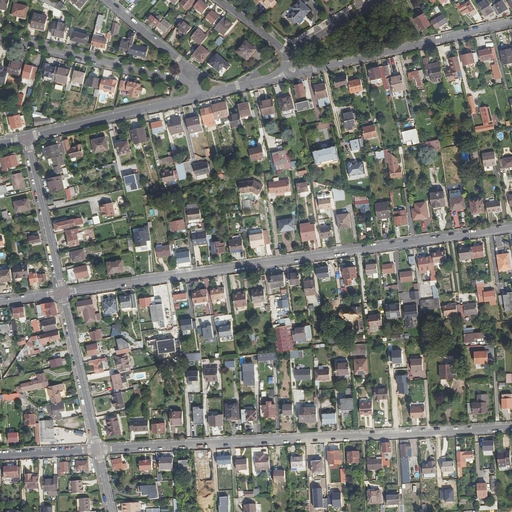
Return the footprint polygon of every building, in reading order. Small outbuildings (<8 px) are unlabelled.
[(0,0),(0,8),(7,10),(8,0),(0,0)] [(194,0),(184,0),(180,4),(187,10),(195,1),(194,0)] [(203,15),(210,7),(202,0),(200,0),(194,6),(203,15)] [(302,14),(304,17),(310,10),(300,0),(292,8),(295,10),(287,18),(293,23),(300,16),(302,14)] [(484,16),(494,10),(492,6),(488,0),(483,0),(477,4),(484,16)] [(494,10),(497,15),(507,9),(502,0),(494,0),(493,1),(495,4),(492,6),(494,10)] [(470,12),(474,9),(469,1),(465,3),(466,6),(459,10),(462,14),(469,10),(470,12)] [(63,5),(58,2),(57,4),(53,8),(59,10),(63,5)] [(11,15),(17,17),(17,15),(25,17),(28,7),(14,4),(11,15)] [(42,11),(48,14),(51,8),(45,5),(42,11)] [(53,8),(50,22),(54,23),(51,36),(63,38),(66,25),(57,23),(60,11),(59,10),(53,8)] [(218,25),(222,20),(212,11),(206,18),(214,24),(215,22),(218,25)] [(44,29),(47,16),(34,13),(31,26),(44,29)] [(430,25),(424,14),(415,19),(422,30),(430,25)] [(443,14),(431,22),(436,30),(448,22),(443,14)] [(98,15),(95,28),(100,29),(104,16),(98,15)] [(149,20),(157,26),(160,22),(152,15),(149,20)] [(175,20),(179,24),(182,21),(184,19),(180,15),(175,20)] [(222,20),(218,25),(217,26),(215,28),(224,36),(233,25),(224,17),(222,20)] [(172,25),(165,18),(157,27),(165,34),(172,25)] [(179,24),(177,27),(186,35),(191,28),(182,21),(179,24)] [(192,38),(201,46),(212,32),(210,31),(206,36),(198,30),(192,38)] [(88,36),(73,32),(71,40),(89,45),(90,39),(88,39),(88,36)] [(102,37),(94,34),(91,45),(105,48),(106,44),(107,40),(101,39),(102,37)] [(130,55),(131,54),(133,45),(135,35),(130,34),(128,43),(122,41),(120,51),(126,52),(126,53),(130,55)] [(220,46),(221,45),(224,41),(220,37),(216,43),(220,46)] [(190,40),(199,47),(201,46),(192,38),(190,40)] [(237,51),(247,60),(256,49),(252,45),(253,44),(250,42),(249,43),(246,41),(237,51)] [(133,45),(131,54),(146,57),(148,49),(133,45)] [(199,47),(193,55),(202,63),(210,54),(201,46),(199,47)] [(481,61),(496,57),(494,48),(491,49),(491,48),(479,51),(481,61)] [(258,50),(256,49),(247,60),(249,61),(258,50)] [(463,66),(464,65),(474,63),(474,61),(477,60),(476,52),(462,56),(461,56),(463,66)] [(504,68),(511,66),(511,55),(511,52),(501,55),(504,68)] [(209,64),(213,68),(215,65),(220,70),(225,65),(229,69),(231,66),(217,54),(209,64)] [(454,78),(462,76),(457,57),(449,59),(451,69),(445,70),(448,81),(454,80),(454,78)] [(8,72),(20,75),(24,60),(15,58),(14,61),(11,60),(8,72)] [(430,73),(431,77),(436,76),(442,75),(440,63),(428,66),(426,59),(422,60),(426,74),(430,73)] [(44,77),(53,79),(56,68),(48,66),(48,64),(44,63),(42,71),(46,72),(44,77)] [(38,68),(25,65),(23,73),(28,74),(27,79),(34,81),(38,68)] [(222,76),(229,69),(225,65),(220,70),(215,65),(213,68),(222,76)] [(496,80),(501,78),(498,65),(492,66),(493,70),(494,70),(496,80)] [(0,82),(5,84),(8,72),(3,71),(4,68),(0,67),(0,82)] [(67,84),(71,71),(60,68),(56,67),(56,68),(53,79),(53,81),(58,82),(67,84)] [(386,90),(388,89),(383,67),(369,70),(371,80),(375,79),(376,83),(381,82),(380,78),(382,78),(386,90)] [(420,78),(424,77),(422,70),(408,73),(410,80),(415,79),(417,87),(421,86),(420,78)] [(73,73),(71,81),(77,83),(79,74),(73,73)] [(347,81),(346,76),(334,79),(336,87),(348,84),(348,82),(347,81)] [(389,87),(391,86),(393,86),(394,92),(405,90),(401,76),(387,79),(389,87)] [(86,86),(89,86),(89,88),(91,88),(91,87),(97,88),(99,79),(91,77),(90,80),(88,79),(86,86)] [(102,79),(100,90),(112,93),(115,80),(108,79),(107,80),(102,79)] [(362,90),(360,79),(348,82),(348,84),(350,93),(362,90)] [(121,80),(119,90),(126,91),(128,91),(127,96),(138,99),(139,94),(143,95),(144,94),(145,93),(145,91),(145,90),(144,89),(142,88),(140,88),(141,85),(128,82),(121,80)] [(331,106),(326,83),(315,86),(320,107),(327,105),(327,107),(331,106)] [(297,98),(307,96),(304,84),(294,86),(297,98)] [(50,104),(56,105),(60,89),(53,88),(50,104)] [(24,96),(18,95),(15,107),(21,108),(24,96)] [(293,109),(291,96),(286,97),(286,95),(278,97),(281,111),(293,109)] [(264,116),(275,113),(272,99),(260,102),(263,116),(264,116)] [(310,101),(297,102),(298,111),(311,110),(310,101)] [(213,107),(215,119),(230,116),(227,102),(212,106),(213,107)] [(249,102),(238,105),(240,114),(241,117),(245,116),(252,115),(249,102)] [(215,119),(213,107),(200,110),(203,121),(206,120),(207,125),(216,123),(215,119)] [(484,126),(474,128),(475,133),(494,129),(493,125),(489,108),(486,109),(486,108),(481,109),(484,126)] [(352,129),(351,127),(355,126),(352,112),(344,114),(346,121),(344,121),(346,130),(352,129)] [(230,118),(233,128),(243,126),(241,117),(240,114),(232,115),(230,118)] [(11,130),(22,127),(19,116),(8,119),(11,130)] [(187,121),(188,125),(190,134),(202,131),(199,116),(187,119),(187,121)] [(180,117),(173,119),(174,125),(169,127),(171,135),(184,132),(180,117)] [(152,124),(155,134),(164,131),(162,121),(152,124)] [(374,126),(362,129),(365,139),(376,136),(374,126)] [(132,131),(135,144),(147,141),(144,128),(132,131)] [(404,143),(418,139),(415,129),(402,133),(404,143)] [(92,140),(95,152),(107,150),(106,144),(108,143),(107,141),(106,142),(105,137),(92,140)] [(349,141),(351,149),(353,149),(353,151),(360,149),(358,139),(349,141)] [(423,152),(442,148),(440,139),(421,143),(423,152)] [(127,141),(116,143),(119,153),(129,151),(127,141)] [(62,172),(61,169),(61,165),(64,164),(62,156),(60,156),(57,145),(44,148),(47,160),(53,158),(55,167),(53,167),(55,174),(51,175),(51,177),(60,175),(59,172),(62,172)] [(316,165),(317,166),(321,165),(321,163),(321,161),(332,159),(332,160),(334,162),(338,161),(339,159),(336,146),(327,148),(327,147),(321,148),(321,150),(313,152),(316,165)] [(262,147),(248,150),(251,161),(264,158),(262,147)] [(273,172),(276,171),(274,166),(287,163),(284,150),(271,153),(273,158),(270,159),(273,172)] [(387,153),(391,177),(396,177),(397,179),(402,178),(403,177),(401,168),(398,168),(395,166),(398,164),(397,159),(392,155),(391,152),(387,153)] [(482,154),(484,167),(496,165),(494,152),(482,154)] [(0,159),(3,173),(8,172),(7,168),(18,166),(15,155),(0,159)] [(511,157),(498,160),(500,169),(511,166),(511,157)] [(211,161),(194,164),(196,176),(213,173),(211,161)] [(364,173),(362,163),(355,164),(355,162),(346,164),(349,176),(364,173)] [(179,180),(187,179),(184,163),(176,164),(179,180)] [(185,167),(187,173),(195,171),(193,164),(189,165),(189,166),(185,167)] [(178,170),(162,172),(164,182),(179,181),(178,170)] [(132,186),(133,191),(142,189),(138,173),(125,176),(128,187),(132,186)] [(13,184),(23,182),(21,174),(11,176),(13,184)] [(51,191),(65,188),(61,175),(60,175),(51,177),(48,178),(51,191)] [(258,193),(263,185),(254,179),(240,181),(241,192),(252,190),(258,193)] [(276,194),(284,192),(284,191),(291,190),(289,180),(269,183),(270,193),(275,193),(276,194)] [(23,182),(13,184),(15,191),(25,188),(23,182)] [(297,183),(298,187),(299,187),(300,191),(308,190),(307,182),(297,183)] [(332,187),(334,202),(345,201),(343,190),(332,187)] [(71,196),(75,196),(74,193),(76,193),(75,190),(74,190),(73,188),(70,188),(66,189),(68,199),(72,198),(71,196)] [(444,192),(437,193),(437,196),(431,197),(432,207),(440,206),(440,209),(446,208),(444,192)] [(369,204),(367,196),(364,195),(358,196),(359,198),(354,198),(355,206),(361,206),(361,207),(366,206),(366,205),(369,204)] [(465,209),(463,198),(451,200),(452,211),(465,209)] [(320,210),(325,209),(327,209),(327,210),(332,210),(331,199),(319,201),(320,210)] [(28,200),(13,203),(16,213),(30,210),(28,200)] [(252,208),(251,200),(243,200),(243,208),(252,208)] [(501,210),(500,202),(500,200),(486,203),(487,212),(497,211),(501,210)] [(485,216),(483,201),(470,203),(472,216),(477,216),(477,217),(485,216)] [(102,209),(103,212),(104,217),(115,214),(112,202),(100,205),(101,209),(102,209)] [(375,204),(377,218),(382,218),(382,221),(390,220),(387,202),(375,204)] [(187,209),(184,210),(185,220),(194,218),(199,218),(201,218),(200,208),(199,208),(187,209)] [(407,223),(406,215),(406,213),(405,210),(392,211),(394,224),(407,223)] [(348,219),(349,219),(348,213),(336,215),(338,229),(350,227),(350,221),(348,221),(348,219)] [(63,221),(55,223),(56,230),(83,224),(81,217),(63,221)] [(293,219),(279,221),(281,231),(294,229),(293,219)] [(170,231),(174,230),(185,229),(185,227),(184,221),(184,220),(169,222),(170,231)] [(300,226),(302,239),(310,238),(310,239),(317,238),(315,224),(310,225),(300,226)] [(324,235),(328,235),(332,234),(331,227),(327,227),(323,227),(323,226),(319,227),(320,238),(325,237),(324,235)] [(136,252),(150,250),(149,239),(150,239),(149,227),(133,229),(136,252)] [(77,228),(66,231),(70,246),(79,244),(79,243),(83,242),(81,232),(79,233),(77,228)] [(251,248),(264,246),(264,244),(262,231),(262,229),(249,231),(251,248)] [(206,231),(204,231),(197,232),(197,234),(192,234),(193,245),(208,243),(208,241),(206,231)] [(242,239),(229,240),(231,251),(243,250),(242,239)] [(213,252),(217,252),(222,251),(225,251),(224,243),(221,244),(221,241),(217,241),(217,242),(212,242),(213,252)] [(171,249),(170,243),(156,245),(158,256),(172,254),(171,250),(171,249)] [(483,246),(471,247),(472,257),(484,255),(483,246)] [(472,257),(471,247),(463,249),(462,248),(458,248),(460,261),(473,259),(472,257)] [(71,252),(73,261),(86,258),(84,249),(71,252)] [(445,250),(439,250),(439,252),(436,252),(432,253),(433,255),(434,262),(446,260),(445,250)] [(498,255),(499,270),(511,268),(509,253),(498,255)] [(433,255),(418,257),(420,269),(420,272),(427,271),(427,269),(435,268),(434,266),(434,262),(433,255)] [(136,261),(138,269),(148,267),(146,259),(136,261)] [(110,268),(111,272),(123,271),(122,260),(108,262),(108,268),(110,268)] [(378,277),(376,263),(365,265),(367,273),(374,272),(375,278),(378,277)] [(383,272),(394,271),(394,268),(392,268),(391,264),(382,265),(383,272)] [(14,279),(29,276),(28,269),(28,265),(13,267),(14,279)] [(74,265),(67,267),(69,276),(73,279),(89,276),(87,265),(75,269),(74,265)] [(343,268),(344,274),(345,285),(352,284),(351,278),(357,277),(355,267),(343,268)] [(0,282),(5,282),(5,281),(7,280),(7,282),(12,281),(10,269),(2,271),(0,270),(0,282)] [(401,281),(413,280),(412,271),(400,272),(401,281)] [(299,272),(288,273),(289,284),(300,283),(299,278),(300,277),(299,272)] [(285,287),(284,274),(277,275),(277,277),(271,278),(272,288),(285,287)] [(314,277),(303,279),(306,295),(317,294),(314,277)] [(483,282),(476,283),(477,292),(479,302),(497,300),(496,289),(486,291),(487,293),(485,293),(483,282)] [(225,287),(210,289),(212,303),(213,303),(213,299),(226,297),(225,287)] [(201,292),(192,293),(193,299),(193,303),(194,303),(204,301),(207,301),(206,289),(200,289),(201,292)] [(264,289),(251,291),(253,303),(265,302),(264,289)] [(411,299),(420,298),(419,290),(411,291),(411,299)] [(247,306),(245,292),(241,292),(241,294),(233,295),(235,308),(247,306)] [(511,292),(499,293),(500,304),(505,304),(506,310),(511,310),(511,292)] [(130,296),(125,297),(120,298),(122,308),(132,307),(132,308),(137,308),(135,294),(130,295),(130,296)] [(287,307),(287,295),(281,295),(281,300),(277,300),(278,307),(287,307)] [(155,304),(154,297),(140,299),(141,307),(150,306),(153,322),(157,322),(157,326),(158,326),(155,304)] [(119,312),(117,298),(111,299),(111,301),(108,301),(104,302),(105,314),(119,312)] [(439,298),(434,299),(420,300),(421,310),(440,307),(439,298)] [(101,320),(100,313),(96,314),(96,315),(95,315),(93,300),(76,302),(78,311),(84,310),(86,323),(101,320)] [(451,304),(448,304),(443,305),(444,315),(457,313),(457,312),(456,305),(456,302),(450,303),(451,304)] [(52,303),(42,305),(43,313),(44,315),(48,314),(48,317),(57,315),(55,305),(52,303)] [(162,303),(155,304),(158,326),(160,325),(160,328),(165,327),(162,303)] [(402,315),(400,303),(388,304),(389,317),(402,315)] [(476,303),(460,305),(460,311),(461,314),(464,313),(464,315),(477,313),(476,303)] [(347,320),(348,320),(348,319),(349,318),(353,318),(355,321),(357,331),(358,331),(359,331),(364,330),(363,330),(365,329),(361,305),(350,307),(351,309),(345,308),(343,308),(341,309),(339,310),(339,311),(339,312),(339,314),(342,316),(343,315),(343,316),(344,316),(344,319),(345,320),(346,321),(347,320)] [(380,307),(369,309),(369,312),(367,311),(368,319),(369,319),(370,323),(375,323),(375,318),(381,317),(380,307)] [(24,308),(13,309),(15,318),(20,318),(20,321),(25,320),(24,308)] [(194,318),(181,319),(182,330),(199,328),(199,327),(203,326),(204,338),(215,337),(213,324),(207,325),(206,316),(199,317),(199,320),(194,321),(194,318)] [(285,326),(284,318),(284,316),(271,318),(272,328),(274,328),(285,326)] [(293,344),(292,331),(291,327),(290,317),(284,318),(285,326),(274,328),(277,352),(289,350),(290,351),(294,350),(293,344)] [(43,322),(45,331),(56,328),(55,325),(57,324),(56,319),(43,322)] [(8,325),(4,326),(0,326),(0,330),(0,334),(9,333),(8,325)] [(221,337),(233,336),(231,325),(220,326),(221,337)] [(310,325),(304,325),(305,327),(295,328),(295,331),(292,331),(293,344),(296,344),(296,340),(312,338),(310,325)] [(96,339),(96,340),(102,339),(100,329),(94,330),(94,331),(86,333),(87,335),(91,335),(92,340),(96,339)] [(58,331),(39,336),(40,340),(41,345),(47,344),(46,342),(60,338),(58,331)] [(473,332),(464,333),(464,342),(475,341),(475,337),(483,336),(483,331),(473,332)] [(16,358),(39,353),(38,351),(34,352),(31,342),(30,338),(29,340),(16,358)] [(142,340),(132,341),(143,349),(142,340)] [(118,343),(121,354),(127,352),(130,352),(128,343),(126,342),(118,343)] [(87,346),(89,355),(99,353),(97,343),(87,346)] [(367,353),(366,343),(351,345),(351,355),(367,353)] [(290,351),(291,358),(300,357),(299,350),(294,350),(290,351)] [(475,351),(475,362),(485,362),(485,358),(487,358),(487,351),(475,351)] [(49,360),(51,368),(57,367),(56,364),(61,363),(59,352),(51,353),(52,360),(49,360)] [(128,357),(127,352),(121,354),(116,355),(120,373),(131,371),(130,367),(128,357)] [(277,360),(277,352),(258,353),(259,360),(277,360)] [(105,357),(88,361),(89,365),(94,365),(96,373),(104,372),(102,364),(101,364),(100,362),(106,360),(105,357)] [(423,358),(411,359),(412,371),(423,370),(423,358)] [(355,359),(356,372),(368,372),(367,359),(355,359)] [(336,364),(337,375),(349,374),(348,363),(336,364)] [(440,365),(441,378),(457,377),(457,364),(440,365)] [(259,381),(258,375),(254,375),(254,365),(243,366),(243,377),(245,377),(246,380),(249,380),(249,382),(259,381)] [(218,368),(205,369),(205,381),(218,381),(218,368)] [(323,379),(326,379),(330,379),(329,369),(315,370),(315,380),(323,379)] [(119,374),(112,375),(115,390),(123,388),(120,373),(119,374)] [(26,385),(28,392),(37,390),(45,388),(48,387),(49,387),(47,379),(45,379),(44,374),(37,375),(38,382),(26,385)] [(409,379),(397,380),(397,383),(399,383),(399,392),(408,392),(408,382),(409,382),(409,381),(409,379)] [(56,403),(61,402),(59,390),(64,389),(63,384),(49,387),(48,387),(50,399),(51,399),(52,404),(56,403)] [(387,387),(375,388),(375,398),(388,397),(387,387)] [(342,410),(356,409),(355,397),(353,397),(353,388),(346,388),(347,397),(342,398),(342,410)] [(20,394),(28,400),(26,392),(20,393),(20,394)] [(125,408),(121,392),(113,394),(114,401),(112,401),(113,406),(115,405),(116,410),(125,408)] [(28,400),(20,394),(20,400),(21,405),(31,404),(30,402),(28,400)] [(476,402),(467,403),(468,414),(478,413),(478,412),(486,412),(485,402),(486,402),(486,394),(476,395),(476,402)] [(511,403),(511,394),(502,395),(502,408),(511,407),(511,403)] [(267,405),(260,405),(260,416),(275,415),(275,404),(271,405),(271,401),(267,402),(267,405)] [(373,413),(372,401),(359,402),(360,414),(364,414),(364,415),(369,415),(369,414),(373,413)] [(51,412),(52,418),(56,421),(62,420),(61,414),(59,415),(58,411),(65,410),(63,402),(61,402),(56,403),(57,406),(53,406),(48,406),(49,413),(51,412)] [(218,402),(210,402),(210,410),(215,410),(215,412),(219,411),(218,402)] [(293,407),(293,405),(283,405),(284,415),(293,415),(293,407)] [(425,406),(410,407),(411,418),(416,417),(416,416),(419,416),(425,416),(425,406)] [(239,419),(239,408),(226,408),(226,419),(239,419)] [(317,421),(317,408),(299,409),(300,422),(317,421)] [(182,411),(169,412),(170,424),(182,424),(182,411)] [(256,411),(246,411),(246,421),(256,420),(256,411)] [(35,424),(35,415),(32,415),(31,412),(27,412),(27,415),(24,415),(25,425),(30,424),(30,426),(35,426),(36,443),(40,442),(39,424),(35,424)] [(323,424),(328,424),(328,423),(331,423),(331,424),(337,424),(336,412),(322,413),(323,424)] [(210,416),(210,424),(214,424),(214,426),(218,426),(218,416),(210,416)] [(120,433),(117,417),(108,419),(110,429),(107,429),(108,436),(120,433)] [(43,432),(43,441),(54,441),(53,420),(42,421),(42,426),(40,426),(40,432),(43,432)] [(129,421),(130,430),(133,430),(133,431),(148,431),(148,420),(129,421)] [(156,421),(157,424),(152,424),(153,433),(166,432),(165,420),(156,421)] [(9,433),(9,442),(19,441),(19,432),(9,433)] [(489,451),(496,451),(496,440),(483,441),(484,455),(489,455),(489,451)] [(396,452),(395,443),(382,443),(383,452),(396,452)] [(408,444),(399,445),(400,457),(407,457),(406,449),(410,449),(410,447),(408,447),(408,444)] [(505,453),(497,453),(498,467),(506,466),(506,465),(510,465),(510,451),(505,452),(505,453)] [(328,452),(329,464),(341,464),(340,452),(328,452)] [(347,452),(348,463),(359,462),(358,452),(347,452)] [(465,458),(473,458),(472,452),(456,453),(458,478),(462,478),(462,467),(465,467),(465,462),(465,458)] [(256,469),(270,469),(269,457),(264,457),(264,454),(255,455),(256,469)] [(233,470),(233,455),(218,456),(218,465),(227,464),(228,470),(233,470)] [(301,470),(301,468),(306,467),(305,456),(291,457),(292,471),(301,470)] [(374,469),(379,468),(382,468),(381,457),(376,457),(376,460),(368,460),(368,471),(374,471),(374,469)] [(111,461),(114,471),(127,468),(126,464),(122,465),(121,458),(111,461)] [(172,458),(160,459),(160,470),(173,469),(172,458)] [(241,460),(241,458),(236,458),(237,470),(247,469),(247,459),(242,460),(241,460)] [(273,458),(274,467),(282,467),(282,468),(284,468),(284,466),(283,458),(273,458)] [(76,462),(76,468),(76,471),(84,470),(84,475),(89,475),(88,461),(76,462)] [(187,461),(179,461),(179,470),(188,469),(187,461)] [(312,473),(323,473),(322,461),(311,461),(312,473)] [(423,474),(435,473),(435,462),(429,462),(429,465),(422,465),(423,474)] [(454,462),(441,462),(442,471),(454,471),(454,462)] [(67,463),(57,464),(58,477),(67,476),(67,463)] [(5,478),(18,477),(17,467),(4,468),(5,478)] [(284,471),(274,472),(274,483),(285,482),(284,471)] [(26,488),(39,488),(39,476),(31,477),(30,474),(25,475),(26,488)] [(43,491),(50,491),(52,491),(58,491),(58,477),(53,477),(53,480),(43,480),(43,486),(41,486),(41,489),(43,489),(43,491)] [(72,482),(73,494),(84,494),(84,488),(82,488),(82,481),(72,482)] [(477,498),(478,498),(478,500),(480,500),(480,498),(487,498),(487,484),(477,484),(477,498)] [(138,493),(141,493),(143,493),(143,497),(146,496),(147,499),(156,498),(155,486),(138,487),(138,493)] [(368,491),(369,503),(381,502),(380,490),(368,491)] [(388,504),(403,504),(402,493),(398,493),(398,495),(388,496),(388,504)] [(230,511),(230,496),(221,497),(220,511),(230,511)] [(80,499),(80,511),(89,511),(91,511),(90,506),(90,498),(80,499)] [(478,510),(497,509),(497,502),(492,502),(492,506),(481,506),(481,501),(478,501),(478,510)]
